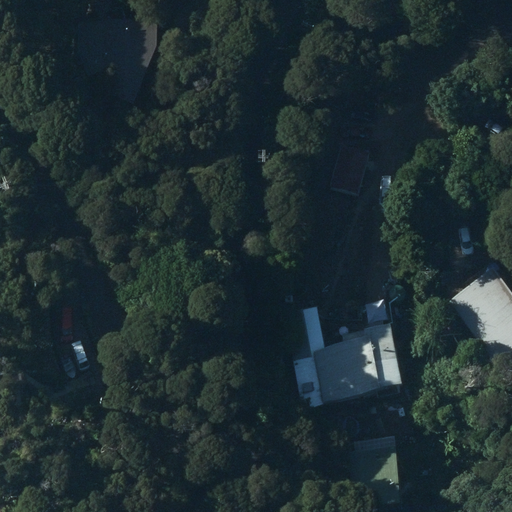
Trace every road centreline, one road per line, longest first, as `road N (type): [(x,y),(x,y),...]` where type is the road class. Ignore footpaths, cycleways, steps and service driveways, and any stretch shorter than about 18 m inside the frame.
road 1 (unclassified): [(261,511),(237,225),(248,119),(265,54),(291,0)]
road 2 (unclassified): [(0,108),(87,268),(167,511)]
